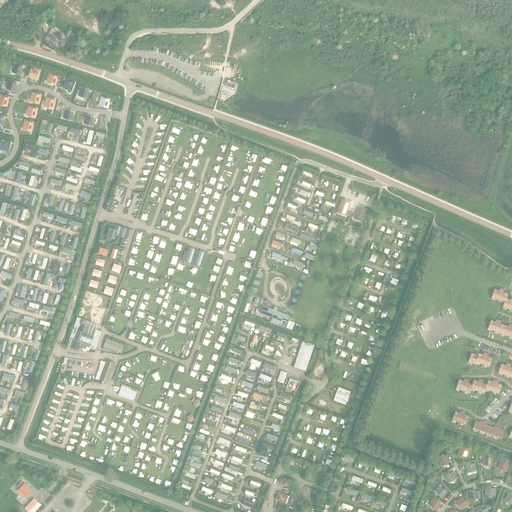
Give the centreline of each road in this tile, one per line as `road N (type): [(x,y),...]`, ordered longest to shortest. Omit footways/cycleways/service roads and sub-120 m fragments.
road 1 (unknown): [(0,447),(11,451),(65,304),(112,157),(126,82),(120,71),(132,40),(225,30),(263,0)]
road 2 (tertiary): [(511,235),(310,147),(130,84)]
road 3 (tertiary): [(18,448),(71,306),(130,84)]
road 4 (unclassified): [(227,511),(193,499),(238,378),(250,352),(291,369)]
road 5 (tertiary): [(194,511),(18,448)]
road 6 (unclassified): [(117,78),(135,34),(224,28),(257,0)]
road 7 (tertiary): [(117,78),(0,41)]
